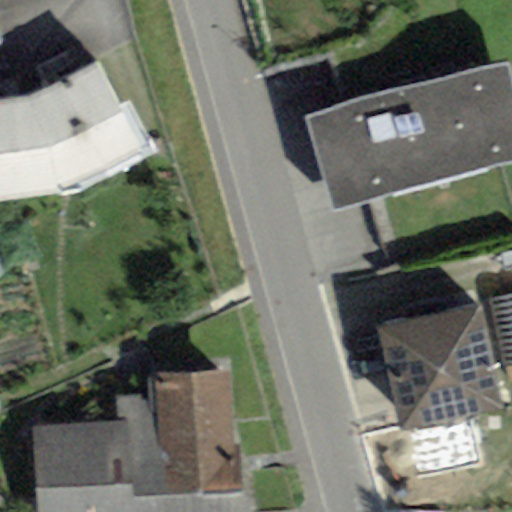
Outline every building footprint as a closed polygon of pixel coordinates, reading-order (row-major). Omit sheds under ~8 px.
[(0,201),(58,193),(139,153),(96,63),(27,99),(0,101),(0,201)] [(307,119),(333,209),(511,160),(511,88),(505,65),(307,119)] [(511,296),(489,301),(504,368),(511,366),(511,296)] [(475,304),(377,327),(402,433),(500,410),(475,304)] [(157,511),(245,511),(242,447),(231,448),(227,374),(150,378),(150,399),(157,511)] [(41,511),(157,511),(150,399),(117,401),(118,422),(36,428),(41,511)]
